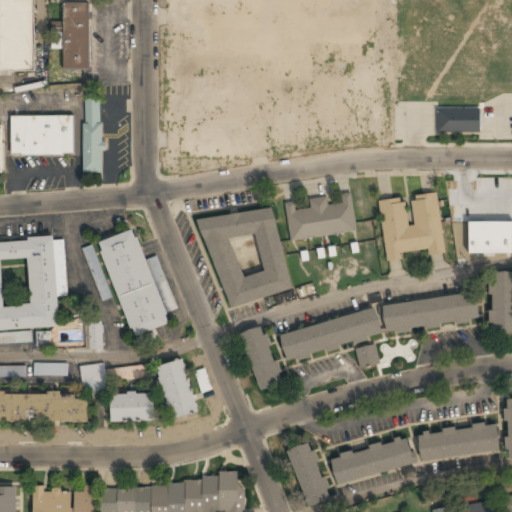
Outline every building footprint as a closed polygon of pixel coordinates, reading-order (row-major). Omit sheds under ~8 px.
[(0,0),(0,71),(33,71),(33,0),(0,0)] [(296,17),(296,0),(253,0),(253,17),(204,17),(204,25),(194,25),(194,56),(243,56),(243,67),(256,67),(256,55),(270,55),(270,75),(307,75),(307,44),(369,44),(369,17),(296,17)] [(89,70),(88,3),(61,3),(62,71),(89,70)] [(84,97),(83,174),(101,174),(102,97),(84,97)] [(480,132),(480,108),(437,108),(437,132),(480,132)] [(11,116),(11,156),(73,155),(73,116),(11,116)] [(357,232),(351,193),(340,195),(341,204),(328,205),(327,197),(309,200),(311,208),(294,211),(293,204),(287,205),(292,241),(357,232)] [(379,202),(386,262),(405,260),(404,255),(445,250),(438,194),(408,198),(379,202)] [(274,205),(204,219),(221,306),(291,292),(274,205)] [(100,242),(132,337),(168,325),(136,229),(100,242)] [(0,240),(0,329),(61,327),(57,238),(0,240)] [(82,248),(102,301),(113,297),(92,244),(82,248)] [(511,273),(491,273),(491,333),(511,333),(511,273)] [(476,296),(382,305),(385,332),(479,323),(476,296)] [(286,361),(383,338),(377,312),(280,334),(286,361)] [(257,392),(282,385),(266,327),(241,334),(257,392)] [(0,343),(32,343),(32,331),(0,331),(0,343)] [(36,331),(36,345),(50,345),(50,331),(36,331)] [(380,363),(375,343),(355,348),(360,369),(380,363)] [(185,361),(158,367),(171,420),(197,413),(185,361)] [(68,363),(33,362),(33,375),(68,375),(68,363)] [(79,366),(83,392),(108,387),(104,362),(79,366)] [(112,382),(153,375),(150,362),(110,369),(112,382)] [(25,366),(0,365),(0,376),(25,377),(25,366)] [(0,423),(88,423),(88,395),(0,395),(0,423)] [(110,423),(154,423),(154,395),(110,395),(110,423)] [(421,461),(499,452),(495,424),(418,434),(421,461)] [(415,465),(408,438),(330,457),(337,484),(415,465)] [(309,509),(333,499),(310,443),(286,452),(309,509)] [(218,511),(227,511),(244,511),(240,474),(98,492),(100,511),(218,511)] [(0,487),(0,511),(17,511),(17,487),(0,487)] [(93,511),(93,490),(32,490),(32,511),(93,511)] [(500,511),(511,511),(511,495),(498,497),(500,511)] [(460,504),(460,511),(492,511),(492,501),(460,504)]
